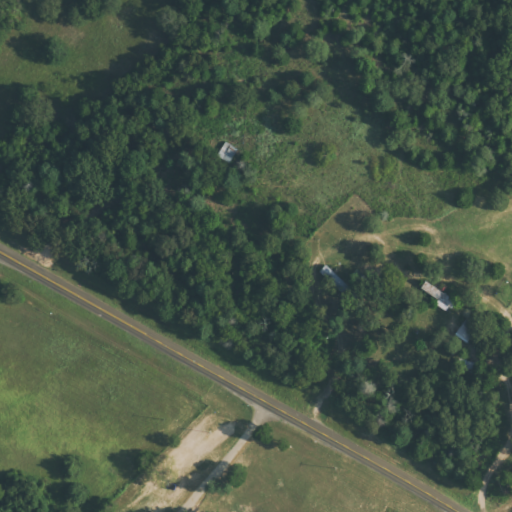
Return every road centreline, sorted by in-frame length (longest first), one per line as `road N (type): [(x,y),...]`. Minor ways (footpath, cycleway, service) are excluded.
road 1 (tertiary): [(450,511),(0,250)]
road 2 (residential): [(96,304),(0,464)]
